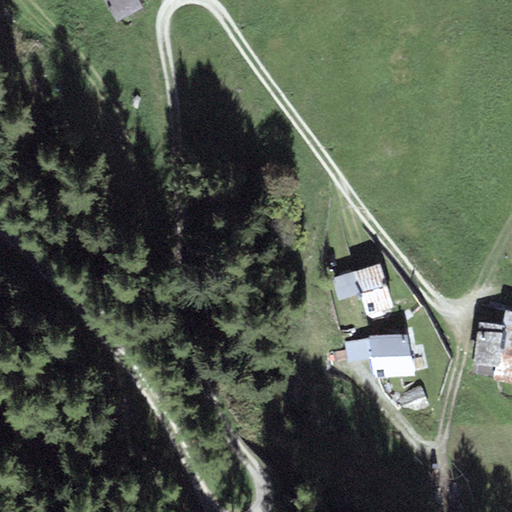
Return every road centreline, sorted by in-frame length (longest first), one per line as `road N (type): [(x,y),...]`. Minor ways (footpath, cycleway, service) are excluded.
road 1 (track): [(260,511),(265,487),(219,411),(189,290),(165,27),(179,0)]
road 2 (track): [(206,0),(329,168),(463,328)]
road 3 (track): [(0,224),(148,389),(217,511)]
road 4 (track): [(463,328),(441,452),(428,452),(375,385)]
